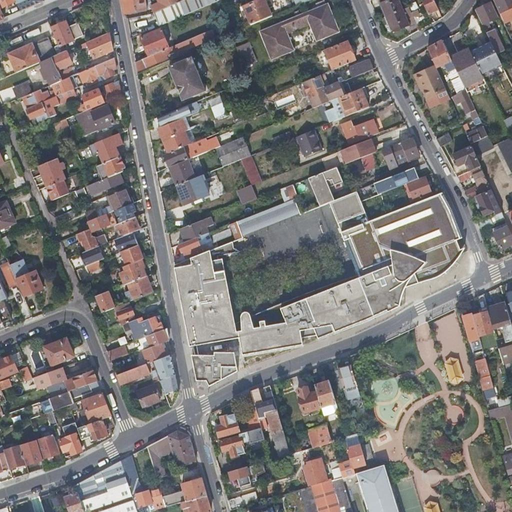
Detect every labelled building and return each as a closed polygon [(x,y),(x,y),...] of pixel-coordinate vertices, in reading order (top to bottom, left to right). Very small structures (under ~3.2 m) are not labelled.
[(15,0),(21,11),(34,5),(32,0),(15,0)] [(123,0),(126,15),(146,11),(144,0),(123,0)] [(151,5),(154,12),(180,1),(182,0),(157,0),(158,2),(151,5)] [(182,0),(180,1),(186,14),(217,0),(182,0)] [(257,0),(243,6),(251,24),(271,16),(264,0),(257,0)] [(403,21),(399,11),(394,0),(382,0),(378,2),(390,32),(405,26),(403,21)] [(421,0),(428,13),(438,9),(434,0),(421,0)] [(511,0),(493,0),(504,22),(511,18),(511,0)] [(154,12),(159,25),(186,14),(180,1),(154,12)] [(490,41),(497,54),(505,50),(495,29),(491,31),(487,22),(499,17),(492,2),(475,9),(490,41)] [(318,8),(259,31),(269,57),(292,48),(286,33),(310,23),(317,40),(339,31),(328,4),(326,4),(326,3),(317,7),(318,8)] [(412,14),(411,12),(409,7),(399,11),(403,21),(413,17),(412,14)] [(50,27),(59,47),(74,41),(73,38),(82,34),(77,22),(67,26),(65,21),(50,27)] [(149,56),(135,62),(137,70),(155,63),(154,60),(158,58),(159,61),(168,57),(166,54),(178,49),(179,51),(186,48),(186,50),(196,46),(194,42),(203,38),(205,42),(216,37),(215,35),(219,33),(217,26),(168,47),(149,56)] [(149,56),(168,47),(160,28),(141,37),(149,56)] [(109,32),(87,42),(88,45),(94,58),(113,50),(109,32)] [(9,54),(16,72),(40,62),(52,56),(56,55),(48,37),(9,54)] [(325,49),(324,49),(333,69),(335,68),(356,60),(348,40),(325,49)] [(475,109),(466,89),(451,57),(443,40),(428,48),(436,66),(436,68),(442,65),(445,65),(449,72),(459,92),(453,95),(456,103),(459,102),(461,106),(463,105),(468,115),(470,114),(475,125),(478,123),(480,128),(466,134),(471,144),(488,135),(475,109)] [(482,74),(502,65),(497,54),(490,41),(471,51),(482,74)] [(465,86),(483,77),(482,74),(471,51),(469,48),(451,57),(465,86)] [(62,52),(56,55),(52,56),(58,70),(72,64),(66,50),(62,52)] [(52,84),(62,80),(60,74),(58,70),(52,56),(40,62),(50,85),(52,84)] [(106,78),(115,74),(113,69),(116,68),(114,57),(96,65),(100,75),(104,73),(106,78)] [(192,57),(169,66),(182,100),(205,91),(192,57)] [(351,72),(352,77),(373,68),(370,59),(349,68),(351,72)] [(96,65),(79,72),(82,82),(87,80),(89,85),(98,81),(96,76),(100,75),(96,65)] [(436,68),(436,66),(414,75),(418,82),(421,81),(424,87),(422,88),(431,106),(450,98),(436,68)] [(62,80),(69,77),(76,73),(74,68),(60,74),(62,80)] [(334,98),(339,96),(348,93),(345,86),(341,85),(340,82),(330,86),(325,73),(303,81),(313,107),(334,98)] [(53,97),(74,88),(69,77),(62,80),(52,84),(56,94),(55,94),(52,95),(53,97)] [(121,95),(119,80),(104,87),(106,91),(102,93),(105,102),(121,95)] [(14,89),(18,99),(23,96),(31,93),(27,83),(14,89)] [(336,120),(369,106),(361,87),(348,93),(339,96),(343,105),(332,110),(336,120)] [(54,106),(77,97),(74,88),(53,97),(50,98),(54,106)] [(50,98),(53,97),(52,95),(50,96),(48,92),(42,94),(40,89),(31,93),(23,96),(28,108),(50,98)] [(99,104),(105,102),(102,93),(98,95),(96,90),(87,94),(89,99),(85,100),(87,106),(88,109),(99,104)] [(218,92),(207,97),(210,106),(222,101),(218,92)] [(89,99),(87,94),(82,96),(83,98),(79,100),(80,104),(82,108),(87,106),(85,100),(89,99)] [(55,110),(54,106),(50,98),(28,108),(27,108),(32,122),(33,122),(32,119),(36,117),(38,122),(57,113),(55,110)] [(196,101),(157,117),(161,126),(180,118),(198,111),(199,108),(196,101)] [(222,101),(210,106),(215,117),(226,113),(222,101)] [(101,108),(99,104),(88,109),(83,111),(79,113),(76,114),(85,135),(116,122),(108,104),(101,108)] [(232,110),(237,124),(250,118),(245,105),(232,110)] [(73,115),(54,123),(56,130),(71,124),(76,124),(73,115)] [(249,120),(251,128),(261,124),(258,117),(249,120)] [(168,152),(183,146),(189,143),(184,130),(187,128),(185,122),(182,123),(180,118),(161,126),(158,127),(168,152)] [(355,126),(352,119),(343,123),(351,143),(379,132),(374,119),(355,126)] [(351,143),(343,123),(340,123),(347,140),(349,144),(351,143)] [(16,131),(19,138),(31,133),(28,126),(16,131)] [(190,127),(187,128),(184,130),(189,143),(196,141),(192,132),(190,127)] [(314,145),(316,151),(323,149),(314,128),(296,136),(301,149),(314,145)] [(230,141),(236,139),(232,129),(226,131),(230,141)] [(272,137),(275,144),(292,137),(289,130),(272,137)] [(123,143),(119,133),(89,145),(93,155),(123,143)] [(452,141),(448,134),(436,139),(441,147),(452,141)] [(220,145),(216,147),(223,166),(235,161),(241,158),(251,154),(243,135),(236,139),(230,141),(220,145)] [(492,145),(488,135),(471,144),(472,146),(476,155),(493,147),(492,145)] [(198,143),(202,153),(216,147),(220,145),(217,136),(198,143)] [(511,172),(511,136),(497,143),(511,172)] [(420,156),(412,137),(382,149),(390,168),(402,164),(420,156)] [(371,138),(341,150),(346,163),(349,161),(361,157),(372,153),(376,151),(371,138)] [(304,156),(316,151),(314,145),(301,149),(304,156)] [(164,154),(169,166),(188,158),(183,146),(168,152),(164,154)] [(476,155),(472,146),(454,154),(459,165),(466,162),(470,170),(480,166),(476,155)] [(106,162),(120,156),(118,150),(104,156),(106,162)] [(361,157),(366,170),(377,165),(372,153),(361,157)] [(251,154),(241,158),(247,172),(247,174),(258,170),(251,154)] [(102,179),(119,172),(123,171),(122,167),(124,166),(120,156),(106,162),(97,166),(102,179)] [(361,157),(349,161),(354,174),(366,170),(361,157)] [(39,165),(47,186),(64,180),(66,179),(62,169),(66,168),(64,164),(63,165),(62,162),(59,163),(57,158),(39,165)] [(188,158),(169,166),(177,184),(199,175),(204,173),(201,167),(193,171),(188,158)] [(241,158),(235,161),(240,174),(247,172),(241,158)] [(329,202),(334,200),(329,187),(343,181),(337,166),(309,178),(320,206),(329,202)] [(417,178),(412,167),(374,183),(379,193),(407,182),(417,178)] [(471,171),(470,170),(457,177),(459,181),(472,175),(477,185),(466,190),(470,199),(476,196),(491,189),(488,183),(487,183),(481,167),(471,171)] [(258,170),(247,174),(251,182),(252,185),(262,181),(258,170)] [(89,185),(92,194),(123,182),(119,172),(102,179),(89,185)] [(199,175),(177,184),(184,204),(190,201),(191,205),(202,201),(200,197),(203,196),(197,182),(201,181),(199,175)] [(432,193),(425,175),(419,177),(417,178),(407,182),(414,200),(432,193)] [(47,186),(53,200),(69,193),(64,180),(47,186)] [(3,186),(6,192),(17,187),(15,181),(3,186)] [(208,199),(201,181),(197,182),(203,196),(200,197),(202,201),(208,199)] [(237,187),(243,203),(257,198),(252,185),(251,182),(237,187)] [(293,183),(280,189),(285,202),(294,198),(298,196),(294,186),(293,183)] [(84,187),(75,190),(78,196),(86,193),(84,187)] [(114,211),(132,203),(126,188),(108,195),(113,208),(110,209),(109,207),(96,212),(96,210),(86,214),(89,221),(111,212),(112,211),(114,211)] [(491,189),(476,196),(484,215),(494,211),(495,215),(501,212),(491,189)] [(284,301),(251,316),(250,314),(249,313),(248,312),(245,312),(243,312),(241,315),(241,316),(241,320),(242,336),(240,337),(243,357),(303,346),(302,337),(317,335),(320,340),(368,321),(400,305),(403,294),(406,287),(431,279),(437,277),(442,274),(447,270),(451,266),(459,257),(461,253),(460,249),(456,240),(463,237),(452,208),(443,191),(368,221),(357,191),(335,199),(334,200),(329,202),(358,274),(340,280),(308,292),(284,301)] [(285,202),(236,221),(241,235),(300,212),(294,198),(285,202)] [(0,203),(0,227),(3,226),(15,222),(6,201),(0,203)] [(121,222),(135,216),(133,212),(135,211),(132,203),(114,211),(117,218),(119,217),(121,222)] [(75,209),(54,217),(56,224),(68,219),(68,217),(77,214),(75,209)] [(111,212),(89,221),(93,231),(95,230),(103,227),(104,229),(116,224),(117,223),(114,217),(113,217),(111,212)] [(478,223),(480,228),(504,218),(501,212),(495,215),(478,223)] [(116,224),(121,236),(134,231),(140,229),(135,216),(121,222),(117,223),(116,224)] [(179,228),(184,241),(196,236),(208,232),(202,219),(179,228)] [(501,249),(511,243),(511,235),(506,223),(495,228),(497,231),(494,232),(501,249)] [(103,227),(95,230),(97,236),(105,233),(103,229),(104,229),(103,227)] [(78,234),(79,238),(91,234),(89,229),(78,234)] [(122,251),(138,245),(139,245),(134,231),(121,236),(115,239),(120,252),(122,251)] [(184,241),(178,243),(181,251),(184,251),(186,256),(201,250),(199,244),(210,240),(208,232),(196,236),(184,241)] [(91,234),(79,238),(82,246),(85,245),(87,250),(99,245),(108,241),(105,233),(97,237),(93,236),(92,234),(92,235),(91,234)] [(7,238),(0,240),(0,241),(4,250),(11,247),(7,238)] [(235,323),(229,290),(223,258),(219,259),(218,255),(240,251),(234,248),(233,241),(174,263),(190,346),(240,337),(242,336),(241,320),(235,323)] [(87,250),(80,252),(85,266),(99,260),(104,258),(99,245),(87,250)] [(142,259),(143,259),(138,245),(122,251),(127,265),(142,259)] [(22,259),(10,264),(16,278),(18,283),(23,296),(43,288),(35,270),(28,273),(22,259)] [(128,283),(147,276),(143,267),(144,266),(142,259),(127,265),(124,266),(126,270),(120,273),(125,284),(128,283)] [(99,260),(85,266),(88,273),(102,267),(99,260)] [(10,264),(9,263),(1,267),(9,286),(18,283),(16,278),(10,264)] [(153,292),(147,276),(128,283),(130,289),(125,292),(128,302),(153,292)] [(0,317),(2,322),(11,318),(1,295),(7,294),(5,289),(0,277),(0,317)] [(114,307),(108,291),(106,292),(96,295),(103,312),(103,311),(107,310),(114,307)] [(480,307),(486,305),(483,293),(477,296),(480,307)] [(135,319),(128,302),(114,307),(107,310),(109,316),(113,325),(119,323),(120,324),(130,321),(135,319)] [(494,331),(503,364),(509,362),(510,359),(511,358),(511,324),(506,302),(487,308),(488,310),(492,326),(494,331)] [(107,310),(103,311),(109,326),(113,325),(109,316),(107,310)] [(479,335),(494,331),(492,326),(488,310),(473,315),(479,335)] [(482,346),(479,335),(473,315),(472,311),(469,312),(469,314),(463,316),(473,348),(482,346)] [(138,339),(163,329),(159,317),(156,316),(143,320),(142,316),(135,319),(130,321),(135,333),(133,336),(134,338),(137,339),(138,339)] [(437,335),(442,352),(453,349),(454,355),(462,353),(455,327),(445,329),(445,332),(437,335)] [(169,340),(166,328),(163,329),(138,339),(140,345),(138,346),(140,351),(143,349),(147,360),(139,362),(141,365),(167,356),(161,343),(169,340)] [(71,349),(69,345),(66,338),(45,346),(52,364),(73,356),(71,349)] [(121,345),(107,351),(110,360),(125,354),(121,345)] [(192,355),(192,356),(233,357),(233,373),(238,370),(235,352),(215,352),(215,355),(192,355)] [(358,352),(348,356),(351,364),(361,360),(358,352)] [(167,356),(141,365),(116,374),(120,384),(151,373),(153,371),(155,376),(159,375),(171,406),(174,405),(179,394),(172,354),(167,356)] [(0,359),(0,377),(18,370),(11,355),(0,359)] [(192,356),(197,380),(204,380),(208,386),(214,382),(233,373),(233,357),(192,356)] [(456,358),(451,357),(447,361),(452,378),(457,379),(461,374),(456,358)] [(486,396),(495,394),(485,359),(476,361),(486,396)] [(351,365),(338,369),(344,389),(347,400),(360,396),(351,365)] [(65,380),(67,379),(63,367),(34,377),(39,389),(65,380)] [(344,389),(338,369),(332,371),(337,391),(344,389)] [(23,372),(26,380),(32,377),(29,370),(23,372)] [(98,381),(93,370),(67,379),(65,380),(69,391),(98,381)] [(98,381),(69,391),(40,401),(44,413),(46,412),(52,410),(70,404),(74,402),(72,398),(92,391),(92,392),(101,389),(98,381)] [(336,402),(330,381),(315,386),(316,388),(317,392),(321,407),(336,402)] [(290,454),(270,384),(264,387),(267,397),(271,400),(261,403),(257,389),(251,391),(251,392),(257,411),(261,427),(262,429),(267,428),(264,417),(265,416),(264,413),(267,412),(274,437),(275,440),(276,445),(277,449),(278,453),(273,454),(272,454),(273,459),(290,454)] [(143,406),(160,400),(154,385),(137,391),(143,406)] [(304,412),(321,407),(317,392),(309,394),(308,390),(307,387),(298,390),(304,412)] [(112,415),(102,392),(82,399),(84,404),(91,422),(102,419),(112,415)] [(249,413),(253,429),(261,427),(257,411),(251,392),(241,397),(246,414),(249,413)] [(335,409),(338,408),(336,402),(321,407),(324,415),(333,412),(335,409)] [(511,473),(511,403),(499,407),(488,410),(491,419),(506,415),(511,435),(511,452),(503,455),(506,464),(505,464),(508,474),(511,473)] [(91,422),(84,404),(78,407),(77,407),(85,425),(91,422)] [(57,423),(52,410),(46,412),(51,425),(57,423)] [(223,426),(217,428),(219,436),(238,431),(234,413),(221,417),(223,426)] [(108,434),(102,419),(91,422),(85,425),(78,427),(80,432),(82,439),(89,436),(91,440),(100,437),(101,437),(102,438),(103,438),(103,437),(104,437),(104,436),(105,436),(105,435),(108,434)] [(60,439),(64,453),(71,450),(72,454),(82,450),(76,433),(80,432),(78,427),(76,421),(63,426),(66,436),(60,439)] [(313,447),(332,442),(332,441),(326,423),(308,429),(313,447)] [(230,449),(232,457),(245,453),(242,443),(249,441),(250,443),(264,439),(262,429),(261,427),(253,429),(239,433),(239,436),(220,441),(223,451),(230,449)] [(43,438),(38,439),(43,458),(60,452),(54,434),(52,430),(42,433),(43,438)] [(178,431),(147,447),(156,478),(165,475),(160,457),(172,451),(176,465),(196,460),(189,435),(178,431)] [(358,437),(357,433),(346,436),(346,437),(345,438),(345,440),(348,448),(360,444),(358,437)] [(37,440),(21,445),(26,463),(27,464),(43,459),(44,459),(43,458),(38,439),(37,440)] [(369,443),(362,445),(366,461),(373,459),(369,443)] [(366,464),(360,444),(348,448),(353,467),(366,464)] [(0,471),(10,468),(5,450),(3,445),(0,446),(0,471)] [(5,450),(10,468),(26,463),(21,445),(5,450)] [(131,495),(136,511),(146,511),(165,507),(162,497),(160,488),(148,492),(148,490),(144,491),(140,485),(131,455),(120,461),(124,473),(131,495)] [(304,466),(309,484),(326,479),(320,458),(312,461),(313,463),(304,466)] [(335,479),(342,476),(337,460),(330,462),(335,479)] [(84,511),(136,511),(131,495),(124,473),(120,461),(112,465),(117,480),(105,484),(107,488),(99,491),(97,488),(89,491),(91,494),(79,498),(84,511)] [(262,462),(229,471),(231,480),(237,478),(241,490),(252,487),(251,483),(258,481),(257,475),(265,471),(262,462)] [(75,485),(77,493),(79,498),(91,494),(89,491),(97,488),(99,491),(107,488),(105,484),(117,480),(112,465),(75,485)] [(398,511),(384,465),(368,470),(357,473),(358,476),(368,511),(398,511)] [(335,479),(329,480),(338,511),(352,511),(343,481),(342,477),(342,476),(335,479)] [(181,502),(186,501),(206,495),(201,478),(181,484),(183,491),(162,497),(165,507),(181,502)] [(338,511),(329,480),(313,485),(320,511),(338,511)] [(320,511),(313,485),(301,489),(307,511),(320,511)] [(307,511),(301,489),(286,493),(290,506),(296,504),(297,507),(300,507),(301,511),(307,511)] [(241,496),(244,505),(258,501),(255,492),(241,496)] [(69,511),(83,511),(84,511),(79,498),(77,493),(65,497),(69,511)] [(206,495),(186,501),(181,502),(182,508),(183,511),(210,511),(211,511),(206,495)] [(228,500),(231,509),(244,505),(241,496),(228,500)] [(437,511),(435,504),(430,503),(426,507),(427,511),(437,511)]
